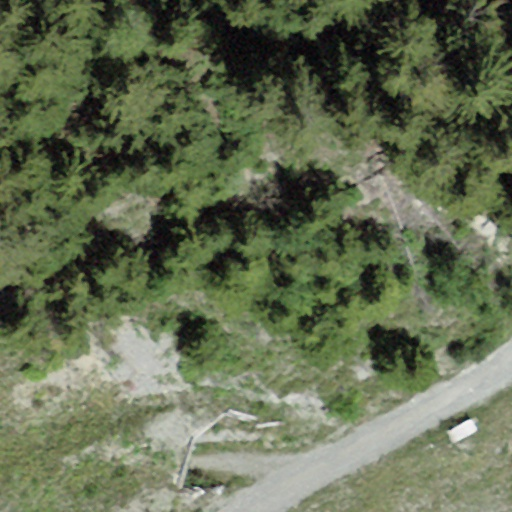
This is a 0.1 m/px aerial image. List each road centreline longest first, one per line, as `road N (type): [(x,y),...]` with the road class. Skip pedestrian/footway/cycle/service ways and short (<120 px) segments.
road 1 (track): [(511,360),(236,511)]
road 2 (track): [(94,511),(143,472),(254,463),(304,473)]
